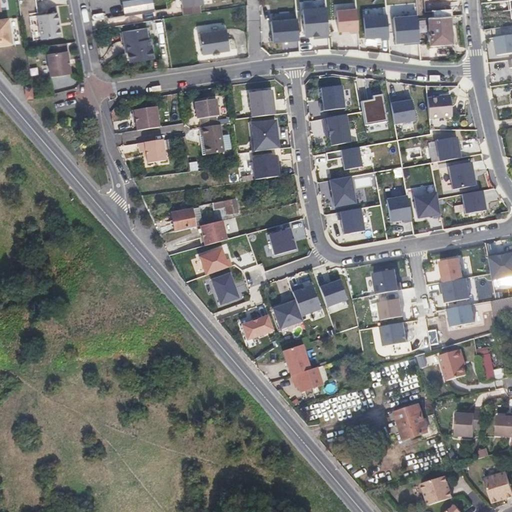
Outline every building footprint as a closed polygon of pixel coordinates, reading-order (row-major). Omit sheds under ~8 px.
[(204,0),(179,0),(182,15),(202,12),(201,5),(205,5),(204,0)] [(40,12),(47,8),(43,1),(36,5),(40,12)] [(103,5),(104,11),(104,16),(125,13),(124,3),(103,5)] [(326,6),(301,8),(304,38),(329,36),(326,6)] [(356,7),(336,9),(338,32),(358,30),(356,7)] [(62,36),(58,12),(39,15),(43,39),(62,36)] [(386,14),(363,16),(365,37),(388,35),(386,14)] [(417,16),(393,17),(395,44),(419,42),(417,16)] [(429,18),(430,31),(431,44),(452,43),(450,16),(429,18)] [(297,18),(270,21),(272,43),(300,40),(297,18)] [(0,46),(13,44),(9,19),(0,20),(0,46)] [(146,29),(122,32),(123,44),(126,44),(129,63),(154,59),(150,40),(148,40),(146,29)] [(227,31),(199,35),(203,55),(231,51),(227,31)] [(511,36),(494,39),(497,57),(511,54),(511,36)] [(71,74),(68,45),(50,47),(51,54),(48,54),(51,76),(71,74)] [(342,85),(320,88),(323,111),(345,109),(342,85)] [(32,87),(24,87),(24,99),(32,99),(32,87)] [(374,103),(364,104),(366,125),(386,123),(383,96),(374,97),(374,103)] [(450,96),(427,99),(429,119),(452,117),(450,96)] [(412,99),(390,104),(394,125),(416,120),(412,99)] [(215,101),(194,103),(197,120),(200,120),(201,129),(216,126),(215,118),(218,117),(215,101)] [(134,110),(137,131),(159,128),(156,107),(134,110)] [(347,114),(325,118),(330,147),(352,143),(347,114)] [(275,119),(249,122),(252,152),(279,149),(275,119)] [(201,129),(200,129),(201,137),(202,137),(206,156),(224,153),(219,126),(216,126),(201,129)] [(132,140),(131,132),(120,134),(122,142),(132,140)] [(457,135),(435,140),(439,163),(462,159),(457,135)] [(288,148),(288,137),(279,137),(279,148),(288,148)] [(162,140),(138,144),(140,153),(146,152),(148,164),(166,162),(162,140)] [(359,147),(341,150),(345,171),(362,168),(359,147)] [(276,154),(252,158),(255,180),(280,176),(276,154)] [(188,163),(190,172),(198,170),(196,161),(188,163)] [(473,162),(448,167),(452,192),(477,188),(473,162)] [(351,178),(329,181),(334,209),(356,206),(351,178)] [(484,191),(462,194),(465,215),(487,212),(484,191)] [(436,193),(415,196),(418,219),(439,216),(436,193)] [(407,197),(385,201),(390,224),(411,220),(407,197)] [(233,214),(229,201),(222,202),(226,216),(233,214)] [(196,228),(194,219),(192,210),(170,215),(175,234),(196,228)] [(360,210),(339,213),(343,235),(364,232),(360,210)] [(222,222),(200,227),(204,245),(226,240),(222,222)] [(291,228),(268,233),(273,255),(296,250),(291,228)] [(511,253),(490,257),(494,282),(511,279),(511,253)] [(460,258),(440,261),(444,282),(463,279),(460,258)] [(396,271),(373,274),(376,295),(399,292),(396,271)] [(229,273),(210,280),(219,307),(238,301),(229,273)] [(441,284),(444,304),(471,299),(467,279),(441,284)] [(339,280),(320,287),(327,307),(346,301),(339,280)] [(314,287),(295,293),(302,317),(321,311),(314,287)] [(511,298),(491,300),(494,319),(511,317),(511,298)] [(400,299),(378,303),(382,322),(404,317),(400,299)] [(293,301),(271,309),(278,330),(300,322),(293,301)] [(473,305),(448,309),(452,328),(476,323),(473,305)] [(268,316),(240,325),(246,341),(273,332),(268,316)] [(404,325),(381,328),(384,348),(407,344),(404,325)] [(284,352),(292,377),(311,370),(304,345),(284,352)] [(461,349),(440,356),(447,381),(467,375),(464,365),(462,360),(464,359),(461,349)] [(484,381),(497,378),(491,353),(478,356),(484,381)] [(416,357),(421,369),(428,366),(423,354),(416,357)] [(323,386),(317,368),(311,370),(292,377),(295,384),(298,383),(299,387),(301,393),(323,386)] [(395,413),(400,427),(404,441),(427,433),(419,406),(395,413)] [(466,414),(465,414),(456,414),(455,436),(473,438),(474,428),(481,428),(482,413),(475,412),(474,415),(466,414)] [(511,416),(507,417),(498,416),(497,436),(511,436),(511,416)] [(484,479),(492,504),(499,501),(499,500),(506,497),(506,499),(511,497),(511,492),(506,472),(484,479)] [(448,484),(445,476),(421,484),(428,506),(453,498),(450,491),(448,491),(446,484),(448,484)]
